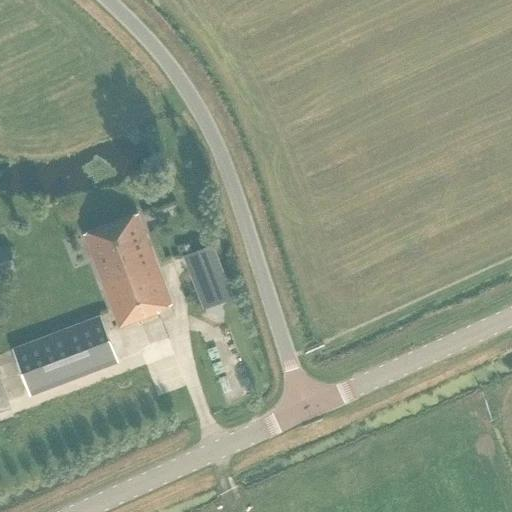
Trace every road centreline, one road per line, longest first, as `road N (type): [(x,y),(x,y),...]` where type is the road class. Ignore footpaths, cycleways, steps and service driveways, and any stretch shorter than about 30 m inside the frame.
road 1 (unclassified): [(312,413),(231,171),(187,87),(100,0)]
road 2 (secondary): [(90,511),(312,413)]
road 3 (secondary): [(312,413),(511,323)]
